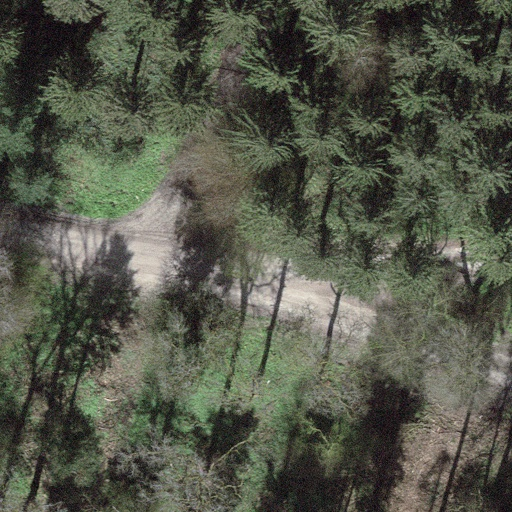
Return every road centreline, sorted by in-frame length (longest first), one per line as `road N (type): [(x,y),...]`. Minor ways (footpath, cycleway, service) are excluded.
road 1 (unclassified): [(511,259),(333,280),(206,267),(0,227)]
road 2 (track): [(253,0),(161,259)]
road 3 (track): [(278,276),(350,313),(511,366)]
